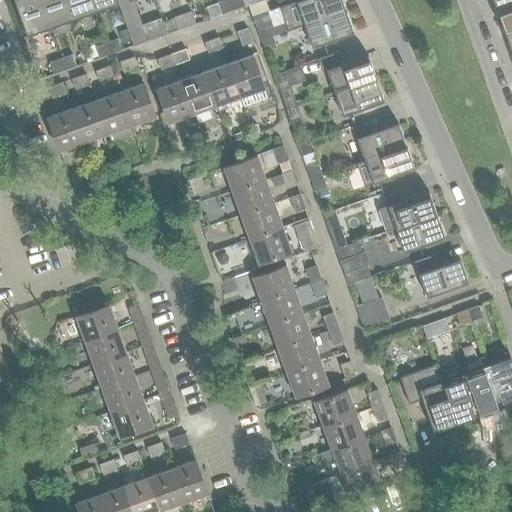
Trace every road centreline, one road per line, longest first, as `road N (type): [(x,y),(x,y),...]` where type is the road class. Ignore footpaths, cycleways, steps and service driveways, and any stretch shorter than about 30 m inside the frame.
road 1 (residential): [(268,511),(237,475),(167,293),(131,245),(23,180),(0,113)]
road 2 (residential): [(367,0),(490,267),(511,263)]
road 3 (residential): [(511,132),(462,0)]
